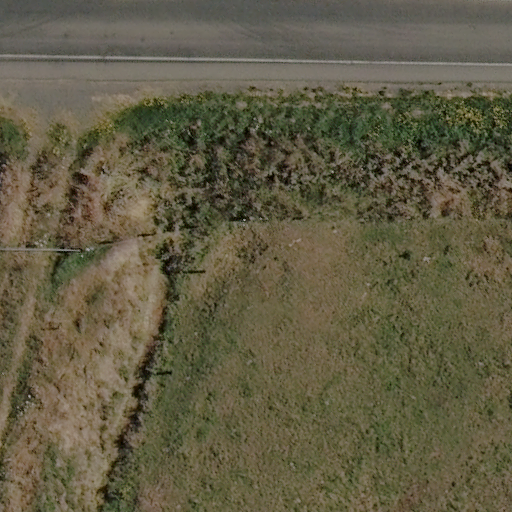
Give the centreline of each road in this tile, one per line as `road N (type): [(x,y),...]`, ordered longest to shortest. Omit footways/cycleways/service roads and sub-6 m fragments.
road 1 (track): [(165,0),(34,511)]
road 2 (secondary): [(511,21),(0,18)]
